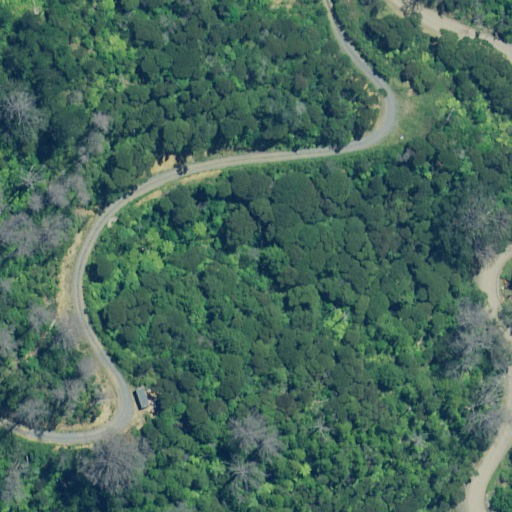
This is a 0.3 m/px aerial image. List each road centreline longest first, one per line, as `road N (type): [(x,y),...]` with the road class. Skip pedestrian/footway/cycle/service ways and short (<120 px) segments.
road 1 (unclassified): [(511,226),(482,262),(511,358)]
road 2 (unclassified): [(511,395),(475,466),(479,511)]
